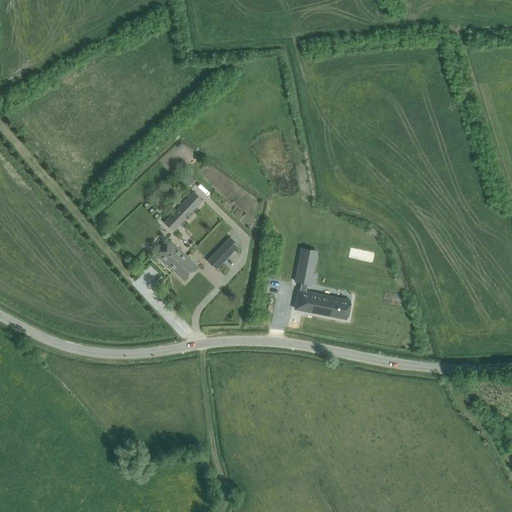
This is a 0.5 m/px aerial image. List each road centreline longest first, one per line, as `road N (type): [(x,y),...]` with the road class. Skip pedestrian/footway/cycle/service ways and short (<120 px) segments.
road 1 (unclassified): [(379,360),(232,340),(94,353),(42,338),(0,314)]
road 2 (track): [(216,511),(222,482),(199,344)]
road 3 (unclassified): [(379,360),(511,367)]
